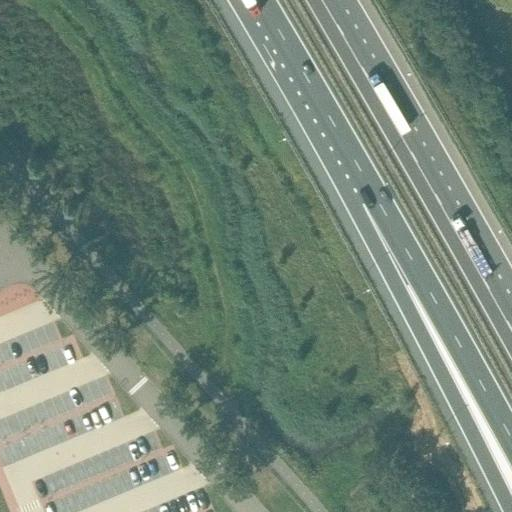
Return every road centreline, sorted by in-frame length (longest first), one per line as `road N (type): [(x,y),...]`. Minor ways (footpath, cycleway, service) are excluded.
road 1 (motorway): [(511,333),(319,0)]
road 2 (motorway): [(375,199),(416,330),(508,511)]
road 3 (motorway): [(375,199),(511,440)]
road 4 (motorway): [(254,0),(375,199)]
